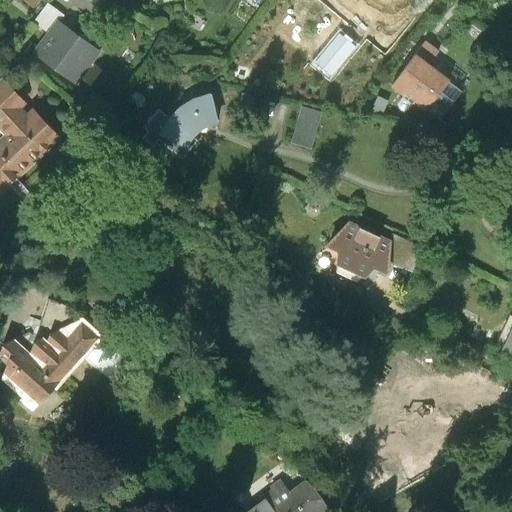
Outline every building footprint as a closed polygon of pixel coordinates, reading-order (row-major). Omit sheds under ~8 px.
[(331,16),(337,6),(325,0),(306,0),(279,47),(310,65),(318,51),(345,67),(364,36),(331,16)] [(51,35),(59,25),(64,18),(49,6),(36,24),(51,35)] [(100,55),(59,25),(51,35),(37,55),(77,85),(100,55)] [(437,54),(424,44),(392,86),(404,95),(398,102),(398,105),(397,107),(398,108),(399,110),(400,111),(401,112),(403,112),(404,112),(406,112),(407,111),(408,110),(414,103),(440,123),(452,107),(451,105),(460,92),(427,67),(437,54)] [(21,103),(2,82),(0,83),(0,127),(7,135),(0,141),(0,190),(56,139),(31,112),(26,117),(17,107),(21,103)] [(197,142),(191,137),(197,131),(205,126),(215,123),(209,97),(194,101),(180,110),(170,120),(158,110),(142,129),(146,132),(141,139),(152,148),(157,141),(181,160),(197,142)] [(387,103),(377,98),(371,111),(382,115),(387,103)] [(291,143),(310,149),(321,114),(302,108),(291,143)] [(350,223),(326,248),(339,254),(338,274),(360,283),(361,278),(366,280),(375,271),(390,278),(391,266),(393,243),(350,223)] [(394,236),(393,243),(391,266),(413,275),(424,250),(394,236)] [(511,317),(496,353),(502,356),(501,358),(511,363),(511,317)] [(20,402),(31,413),(84,356),(101,337),(81,319),(78,322),(58,331),(46,344),(42,341),(28,357),(12,342),(0,355),(0,357),(8,365),(1,378),(23,398),(20,402)] [(130,364),(101,337),(84,356),(113,383),(130,364)] [(455,422),(444,402),(400,426),(404,433),(399,436),(405,448),(388,458),(394,468),(453,435),(448,425),(455,422)] [(266,503),(259,509),(261,511),(329,511),(306,482),(291,494),(281,481),(261,497),(266,503)]
